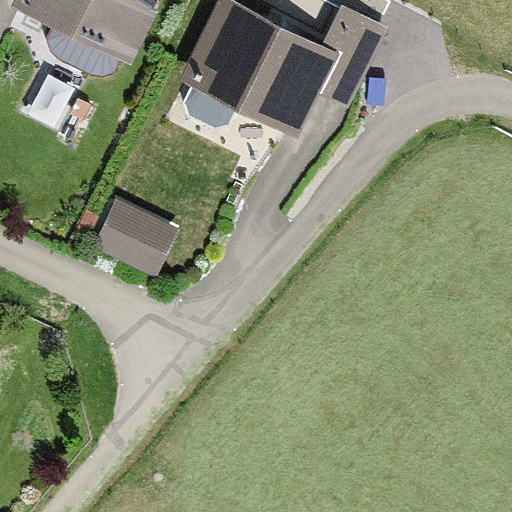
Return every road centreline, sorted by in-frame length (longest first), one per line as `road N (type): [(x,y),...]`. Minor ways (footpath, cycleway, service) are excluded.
road 1 (track): [(40,511),(181,346),(415,116),(511,104)]
road 2 (residential): [(0,256),(181,346)]
